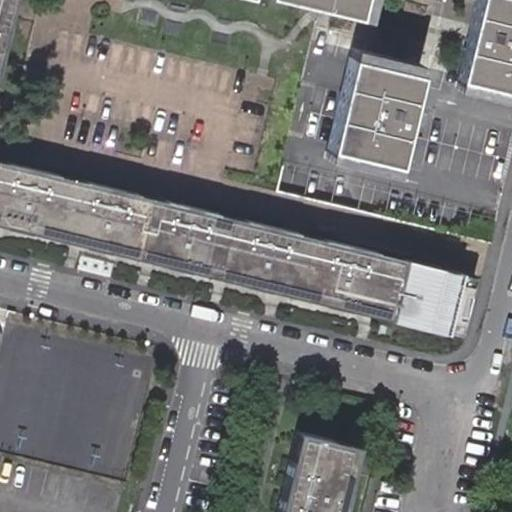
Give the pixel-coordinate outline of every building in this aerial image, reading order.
[(0,0),(0,212),(446,318),(459,265),(0,154),(0,14),(3,0),(0,0)] [(304,0),(350,11),(352,0),(304,0)] [(360,14),(362,0),(352,0),(350,11),(360,14)] [(511,70),(511,0),(472,0),(459,58),(511,70)] [(422,59),(353,42),(351,52),(419,68),(422,59)] [(397,160),(419,68),(351,52),(328,144),(397,160)] [(511,98),(511,70),(459,58),(452,84),(511,98)] [(326,511),(345,439),(289,426),(267,511),(326,511)] [(334,511),(352,441),(345,439),(326,511),(334,511)]
